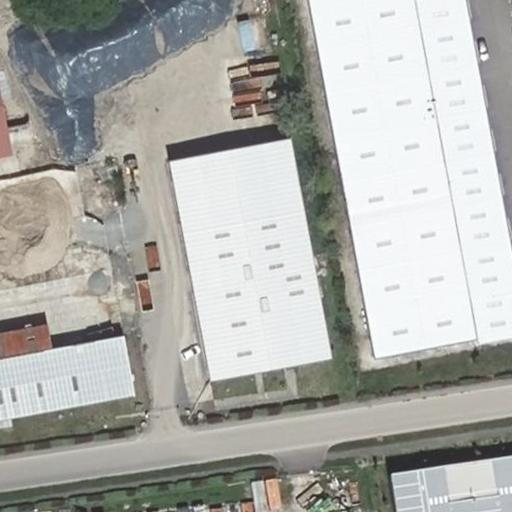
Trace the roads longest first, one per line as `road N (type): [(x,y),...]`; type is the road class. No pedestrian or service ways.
road 1 (residential): [(0,477),(511,401)]
road 2 (unknown): [(128,226),(163,345),(175,451)]
road 3 (unknown): [(128,226),(114,132),(121,115),(222,82)]
road 4 (unknown): [(0,239),(128,226)]
